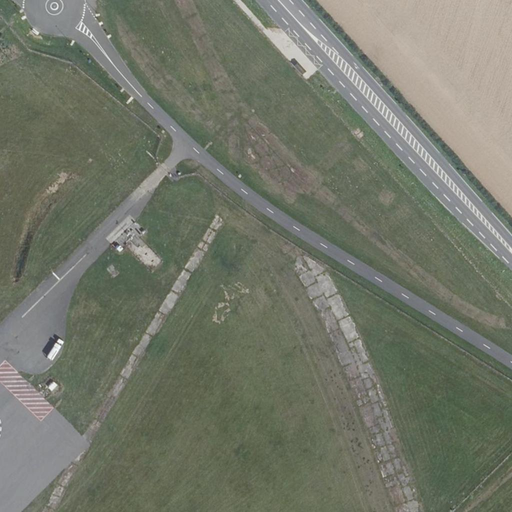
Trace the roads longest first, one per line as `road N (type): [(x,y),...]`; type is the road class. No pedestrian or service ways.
road 1 (primary): [(268,0),(511,260)]
road 2 (primary): [(511,241),(296,0)]
